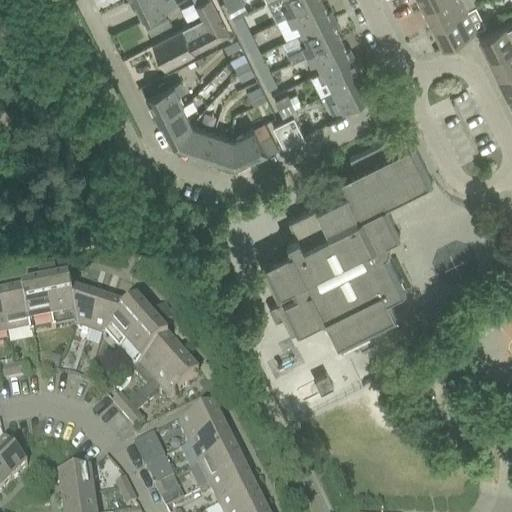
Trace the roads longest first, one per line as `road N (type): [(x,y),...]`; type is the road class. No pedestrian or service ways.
road 1 (residential): [(413,95),(236,184),(216,184),(160,162),(138,140),(70,0)]
road 2 (residential): [(0,408),(45,407),(109,440),(150,511)]
road 3 (residential): [(511,174),(457,67),(446,58),(409,77)]
road 4 (residential): [(511,179),(475,187),(458,177),(413,95)]
